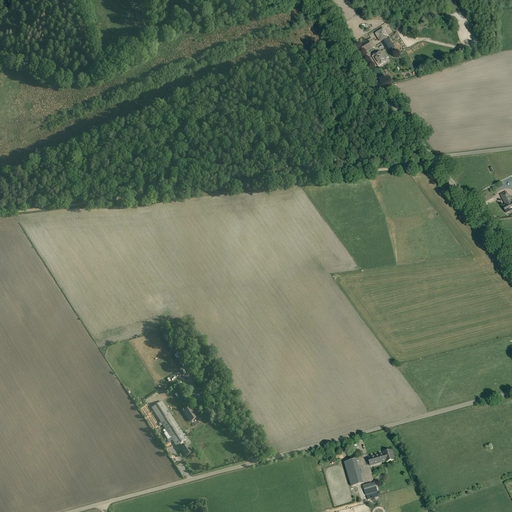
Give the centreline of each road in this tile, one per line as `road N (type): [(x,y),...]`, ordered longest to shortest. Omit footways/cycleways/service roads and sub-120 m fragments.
road 1 (unclassified): [(70,511),(511,391)]
road 2 (track): [(0,212),(435,160)]
road 3 (unclassified): [(435,160),(311,0)]
road 4 (unclassified): [(511,260),(435,160)]
